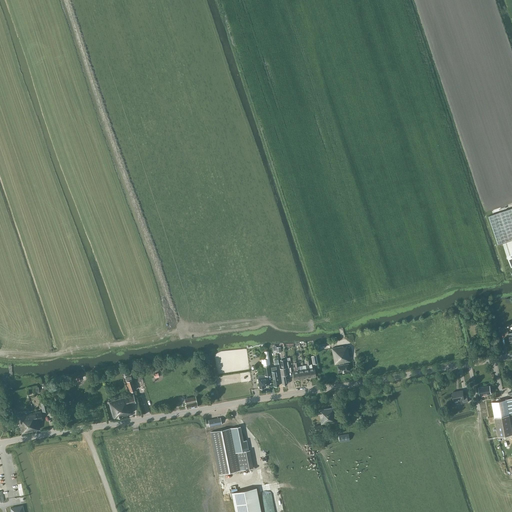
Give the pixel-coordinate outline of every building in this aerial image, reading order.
[(503,243),(511,239),(511,209),(488,217),(498,245),(503,243)] [(511,239),(503,243),(511,266),(511,239)] [(484,354),(493,352),(491,344),(482,346),(484,354)] [(343,347),(343,346),(332,348),(335,364),(339,363),(339,365),(337,366),(338,372),(350,370),(349,364),(344,364),(344,363),(350,362),(347,346),(343,347)] [(262,366),(263,366),(264,367),(269,366),(269,365),(270,364),(268,351),(265,351),(266,359),(261,359),(262,366)] [(264,367),(265,377),(258,378),(260,388),(264,388),(264,387),(267,387),(266,385),(269,384),(268,375),(270,375),(269,366),(264,367)] [(304,370),(301,370),(300,366),(298,366),(297,367),(299,379),(305,378),(304,370)] [(279,385),(276,367),(271,367),(274,386),(279,385)] [(125,378),(130,392),(131,395),(109,402),(114,419),(128,415),(128,414),(133,412),(130,404),(136,402),(132,391),(136,390),(131,376),(125,378)] [(480,396),(491,394),(489,386),(479,388),(480,396)] [(468,402),(467,395),(464,396),(463,390),(452,392),(454,401),(461,400),(462,403),(468,402)] [(196,396),(185,399),(186,405),(185,405),(185,408),(187,407),(187,409),(198,407),(196,396)] [(43,411),(49,410),(46,397),(40,399),(43,411)] [(511,429),(509,415),(511,414),(511,399),(492,403),(498,437),(511,434),(511,429)] [(331,422),(336,421),(334,407),(319,410),(319,411),(312,412),(313,416),(320,415),(321,424),(332,423),(331,422)] [(43,419),(41,412),(18,417),(21,434),(35,431),(35,430),(40,429),(38,420),(43,419)] [(352,417),(353,424),(363,422),(361,416),(352,417)] [(210,427),(222,425),(220,418),(209,421),(210,427)] [(249,450),(247,440),(242,441),(240,426),(232,428),(237,453),(249,450)] [(219,475),(252,468),(249,450),(237,453),(232,428),(211,432),(219,475)] [(348,434),(339,435),(340,442),(350,441),(348,434)] [(232,493),(235,511),(261,511),(257,488),(232,493)]
